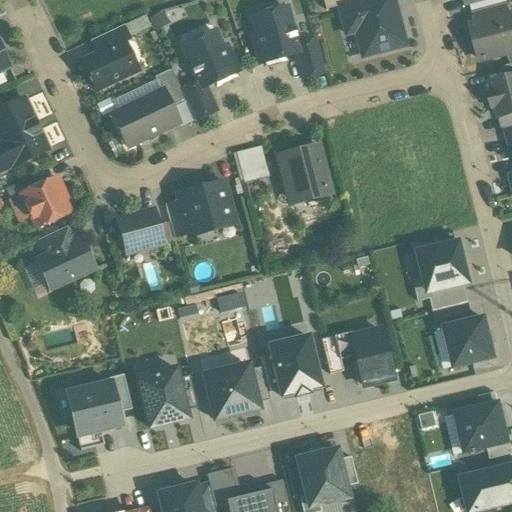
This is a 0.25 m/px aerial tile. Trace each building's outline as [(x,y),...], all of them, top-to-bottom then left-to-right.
[(359,0),(321,0),(325,12),(338,8),(338,7),(359,1),(359,0)] [(365,0),(359,1),(338,7),(338,8),(346,36),(355,34),(362,59),(404,48),(392,0),(365,0)] [(505,0),(480,0),(469,3),(472,14),(473,15),(507,5),(505,0)] [(507,5),(473,15),(476,26),(511,17),(508,5),(507,5)] [(288,13),(253,23),(257,38),(253,39),(261,65),(264,64),(265,67),(277,64),(276,60),(295,55),(299,54),(297,47),(295,39),(296,39),(294,30),(292,30),(288,13)] [(476,26),(472,27),(481,62),(508,55),(511,53),(511,16),(511,17),(476,26)] [(123,27),(91,43),(97,56),(124,44),(125,46),(131,43),(123,27)] [(216,37),(184,52),(191,67),(190,68),(194,77),(195,76),(198,83),(202,90),(205,88),(223,80),(225,83),(236,78),(234,75),(238,73),(226,48),(223,50),(216,37)] [(316,41),(297,47),(299,54),(295,55),(302,82),(325,75),(316,41)] [(97,56),(84,62),(98,91),(137,73),(125,46),(124,44),(97,56)] [(0,73),(9,69),(0,49),(0,73)] [(186,104),(171,71),(155,79),(162,93),(163,92),(172,111),(186,104)] [(511,78),(490,84),(493,95),(490,96),(494,109),(497,109),(499,119),(511,115),(511,78)] [(198,83),(181,91),(195,123),(217,113),(205,88),(202,90),(198,83)] [(162,93),(113,117),(128,149),(179,125),(172,111),(163,92),(162,93)] [(3,112),(0,112),(0,143),(1,145),(0,145),(0,173),(48,151),(25,101),(3,112)] [(237,151),(241,182),(268,179),(264,148),(237,151)] [(317,152),(281,161),(292,202),(327,193),(317,152)] [(31,179),(6,191),(11,202),(22,197),(21,197),(36,190),(31,179)] [(36,190),(21,197),(22,197),(37,230),(69,215),(60,194),(63,193),(57,180),(36,190)] [(206,188),(206,190),(183,196),(185,203),(193,234),(195,238),(219,231),(218,227),(234,223),(223,183),(206,188)] [(185,203),(166,208),(174,239),(193,234),(185,203)] [(154,213),(118,223),(127,255),(163,245),(154,213)] [(170,226),(159,229),(166,253),(177,250),(170,226)] [(68,228),(37,243),(44,259),(75,245),(68,228)] [(94,271),(81,242),(75,245),(44,259),(37,262),(50,292),(94,271)] [(461,245),(419,254),(430,295),(465,286),(471,285),(461,245)] [(430,295),(434,313),(469,305),(465,286),(430,295)] [(446,331),(474,325),(469,305),(434,313),(439,333),(446,331)] [(446,331),(455,369),(495,360),(486,322),(474,325),(446,331)] [(83,324),(41,334),(46,355),(88,345),(83,324)] [(362,388),(392,381),(380,334),(352,341),(350,341),(355,359),(362,388)] [(350,335),(321,343),(329,377),(342,374),(340,362),(355,359),(350,341),(352,341),(350,335)] [(282,390),(284,397),(320,389),(309,342),(273,350),(274,356),(282,390)] [(262,371),(268,394),(282,390),(274,356),(260,360),(262,371)] [(203,377),(213,422),(258,411),(257,410),(256,404),(249,374),(248,367),(203,377)] [(262,371),(249,374),(256,404),(269,401),(268,394),(262,371)] [(148,431),(188,421),(186,414),(178,381),(175,372),(136,381),(148,431)] [(109,381),(111,386),(118,416),(132,413),(123,377),(109,381)] [(190,378),(178,381),(186,414),(198,411),(190,378)] [(118,416),(111,386),(67,396),(72,419),(78,418),(82,438),(100,434),(121,429),(118,416)] [(482,411),(499,406),(496,394),(479,399),(482,411)] [(488,450),(509,444),(505,430),(499,406),(482,411),(456,417),(466,456),(488,450)] [(488,450),(491,461),(494,460),(511,455),(511,448),(507,430),(505,430),(509,444),(488,450)] [(104,447),(100,434),(82,438),(78,439),(81,453),(104,447)] [(309,458),(296,462),(305,498),(308,510),(319,507),(348,500),(345,489),(338,460),(337,452),(323,455),(322,450),(308,453),(309,458)] [(354,457),(338,460),(345,489),(361,485),(354,457)] [(471,466),(474,478),(497,473),(494,460),(491,461),(471,466)] [(462,481),(469,511),(484,511),(496,509),(511,505),(511,468),(497,473),(474,478),(462,481)] [(209,487),(215,511),(217,511),(227,510),(225,504),(240,500),(233,471),(207,478),(209,487)] [(273,492),(277,511),(289,511),(282,483),(258,489),(259,495),(273,492)] [(215,511),(209,487),(194,490),(199,511),(215,511)] [(161,511),(199,511),(194,490),(194,488),(158,496),(161,511)] [(227,510),(227,511),(277,511),(273,492),(259,495),(240,500),(225,504),(227,510)] [(305,498),(299,500),(301,511),(320,511),(319,507),(308,510),(305,498)]
